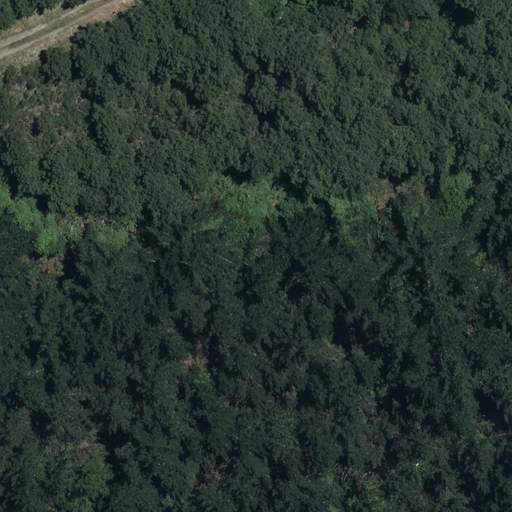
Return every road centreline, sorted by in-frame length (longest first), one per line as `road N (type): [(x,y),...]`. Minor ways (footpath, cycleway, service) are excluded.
road 1 (track): [(511,6),(61,54)]
road 2 (track): [(0,82),(175,0)]
